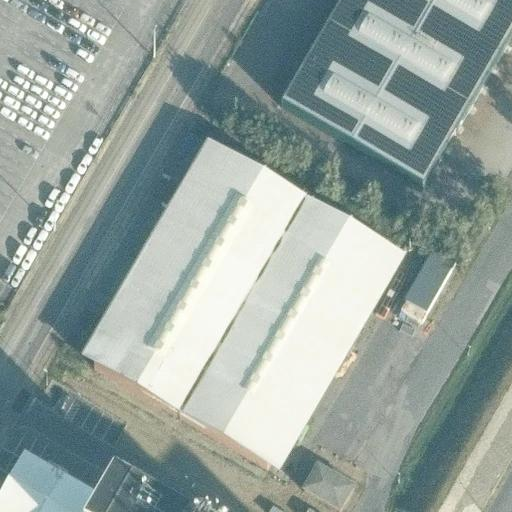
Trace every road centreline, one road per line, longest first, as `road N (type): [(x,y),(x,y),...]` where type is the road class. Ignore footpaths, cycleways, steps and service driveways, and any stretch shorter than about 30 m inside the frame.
road 1 (unclassified): [(0,396),(229,0)]
road 2 (unclassified): [(364,511),(390,451),(511,243)]
road 3 (unclassified): [(193,511),(0,400)]
